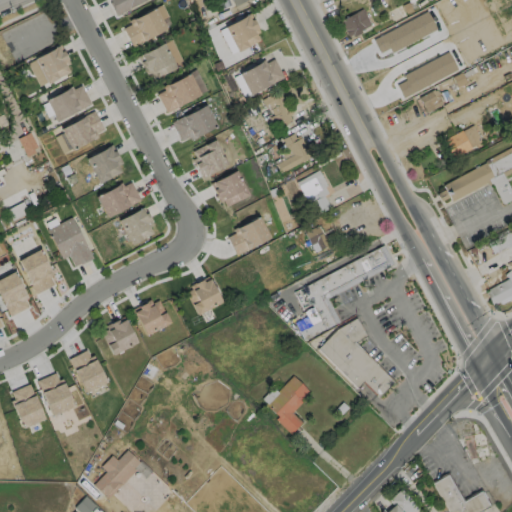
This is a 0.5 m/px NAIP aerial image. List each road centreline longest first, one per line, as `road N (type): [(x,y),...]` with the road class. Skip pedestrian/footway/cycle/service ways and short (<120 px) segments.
road 1 (secondary): [(286,0),(482,369)]
road 2 (secondary): [(496,352),(304,0)]
road 3 (residential): [(79,0),(198,236)]
road 4 (residential): [(0,365),(58,333),(120,279),(198,236)]
road 5 (tertiary): [(482,369),(348,511)]
